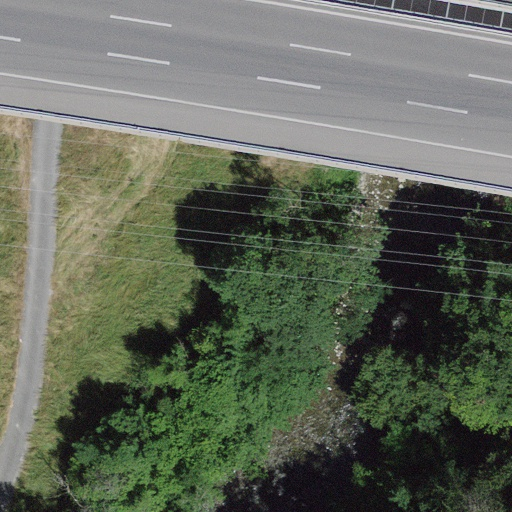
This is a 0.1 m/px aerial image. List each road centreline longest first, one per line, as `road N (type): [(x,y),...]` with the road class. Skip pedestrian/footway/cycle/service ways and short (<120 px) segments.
road 1 (motorway): [(0,0),(511,84)]
road 2 (track): [(68,0),(38,330),(0,503)]
